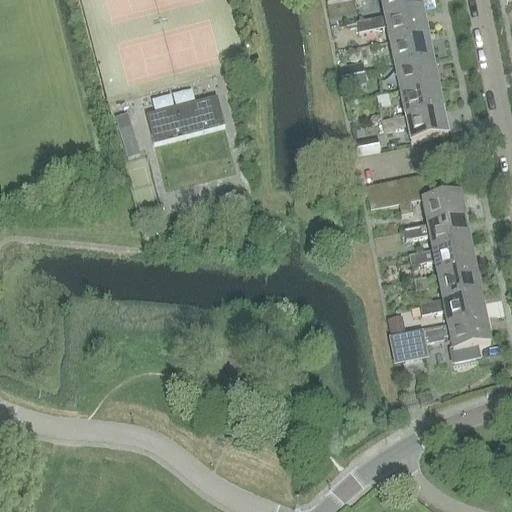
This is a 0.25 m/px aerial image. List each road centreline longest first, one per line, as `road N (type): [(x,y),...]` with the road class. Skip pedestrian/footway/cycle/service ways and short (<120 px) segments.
road 1 (residential): [(267,511),(151,440),(6,412)]
road 2 (residential): [(511,172),(476,0)]
road 3 (tertiary): [(393,454),(511,406)]
